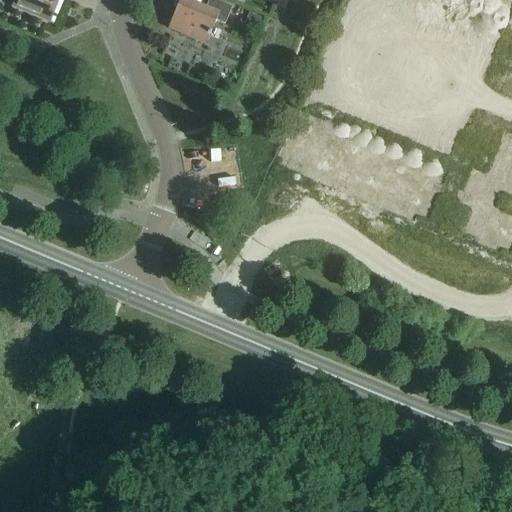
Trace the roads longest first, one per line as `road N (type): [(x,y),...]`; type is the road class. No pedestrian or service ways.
road 1 (tertiary): [(132,292),(511,438)]
road 2 (residential): [(132,292),(159,217),(166,159),(122,0)]
road 3 (residential): [(302,226),(354,244),(474,309),(511,306)]
road 4 (residential): [(511,99),(348,35)]
road 5 (tertiary): [(0,237),(132,292)]
road 6 (track): [(199,320),(253,251),(302,226)]
